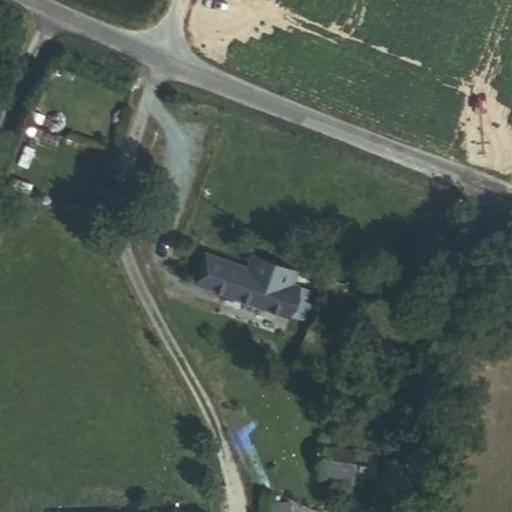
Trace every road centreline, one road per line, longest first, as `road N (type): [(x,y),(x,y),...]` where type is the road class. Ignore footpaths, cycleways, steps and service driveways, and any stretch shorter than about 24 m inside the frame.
road 1 (tertiary): [(492,192),(152,61)]
road 2 (residential): [(410,511),(492,192)]
road 3 (tertiary): [(152,61),(22,0)]
